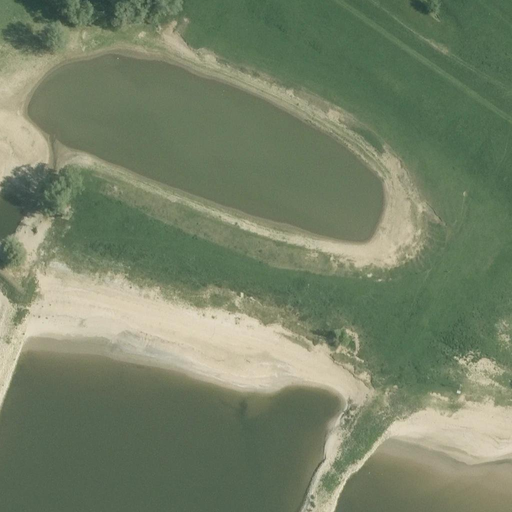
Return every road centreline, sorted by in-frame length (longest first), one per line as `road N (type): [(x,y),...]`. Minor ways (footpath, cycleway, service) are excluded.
road 1 (track): [(511,129),(396,393)]
road 2 (track): [(511,116),(352,0)]
